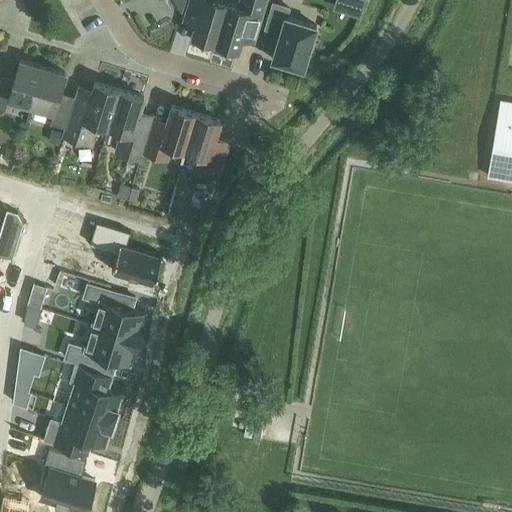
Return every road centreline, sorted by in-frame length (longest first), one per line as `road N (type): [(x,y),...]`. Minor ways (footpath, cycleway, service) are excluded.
road 1 (unclassified): [(147,511),(256,208),(382,52),(413,0)]
road 2 (residential): [(0,187),(45,201),(13,311),(0,402)]
road 3 (residential): [(256,119),(265,89),(138,51),(104,0)]
